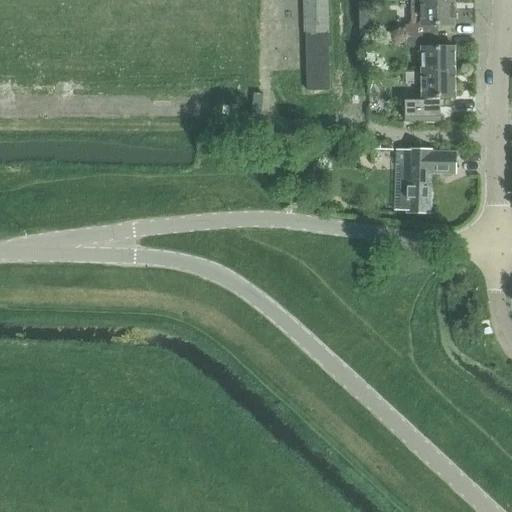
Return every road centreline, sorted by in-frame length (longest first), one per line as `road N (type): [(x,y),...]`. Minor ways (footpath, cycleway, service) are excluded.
road 1 (tertiary): [(491,511),(258,298),(216,270),(161,257),(5,253)]
road 2 (unclassified): [(360,230),(235,219),(5,253)]
road 3 (residential): [(496,247),(500,26)]
road 4 (residential): [(496,247),(360,230)]
